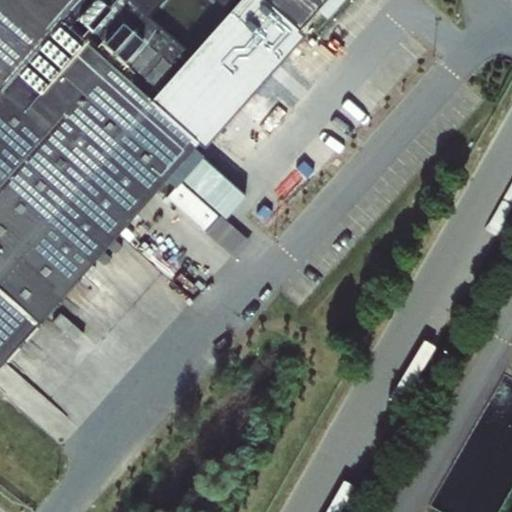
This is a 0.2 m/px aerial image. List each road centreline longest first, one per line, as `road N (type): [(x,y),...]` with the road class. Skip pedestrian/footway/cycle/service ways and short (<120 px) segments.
road 1 (unclassified): [(511,159),(309,511)]
road 2 (unknown): [(267,272),(245,233),(247,201),(375,46),(408,30),(466,56)]
road 3 (unknown): [(65,511),(267,272)]
road 4 (unknown): [(267,272),(466,56)]
road 5 (unknown): [(511,324),(404,511)]
